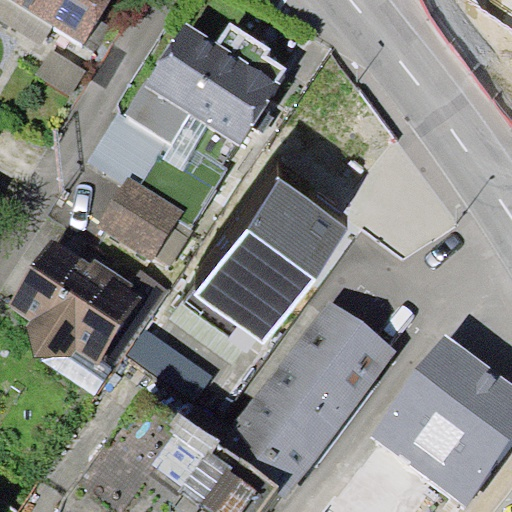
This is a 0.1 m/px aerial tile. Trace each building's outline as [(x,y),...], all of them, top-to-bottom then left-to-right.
[(0,0),(0,17),(43,43),(54,24),(84,41),(108,0),(0,0)] [(511,0),(472,0),(511,26),(511,0)] [(217,43),(185,22),(126,115),(171,143),(189,114),(208,126),(240,146),(279,84),(276,83),(285,68),(266,55),(271,47),(231,22),(217,43)] [(181,170),(208,126),(189,114),(171,143),(162,158),(181,170)] [(184,212),(128,176),(96,226),(152,262),(155,257),(174,228),(184,212)] [(349,229),(279,178),(194,294),(265,345),(349,229)] [(189,237),(174,228),(155,257),(170,266),(189,237)] [(92,262),(52,237),(8,305),(29,319),(26,324),(34,357),(39,357),(72,356),(77,348),(99,363),(101,360),(142,297),(129,289),(134,282),(95,257),(92,262)] [(61,499),(56,511),(258,511),(274,491),(286,499),(397,350),(325,299),(222,440),(178,408),(177,411),(144,386),(61,499)] [(211,374),(143,327),(126,352),(194,399),(211,374)] [(511,442),(511,381),(448,333),(371,435),(379,441),(434,481),(465,505),(511,442)] [(113,368),(101,360),(99,363),(77,348),(72,356),(39,357),(94,394),(113,368)] [(331,507),(337,511),(411,511),(434,481),(379,441),(331,507)]
